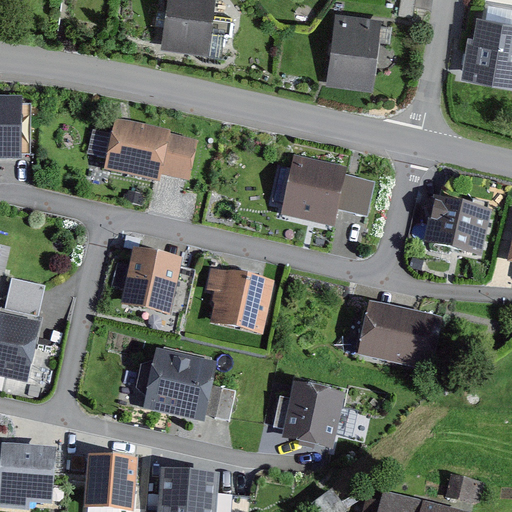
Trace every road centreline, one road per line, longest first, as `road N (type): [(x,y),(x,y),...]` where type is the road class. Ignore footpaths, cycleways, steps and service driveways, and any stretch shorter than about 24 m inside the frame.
road 1 (tertiary): [(0,56),(418,143)]
road 2 (residential): [(389,277),(105,215)]
road 3 (residential): [(62,413),(242,456),(319,463)]
road 4 (residential): [(105,215),(62,413)]
road 5 (residential): [(444,0),(418,143)]
road 6 (residential): [(418,143),(389,277)]
road 7 (residential): [(389,277),(511,295)]
